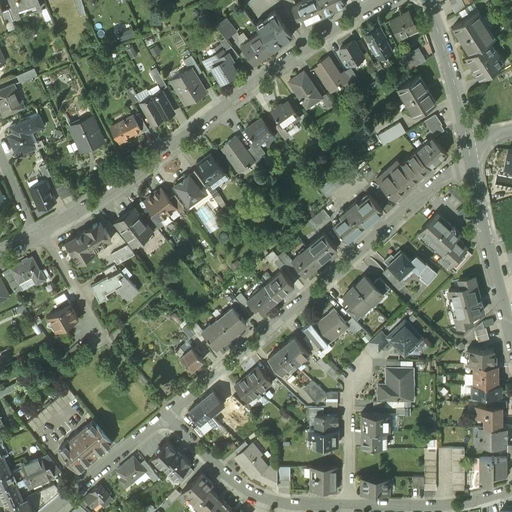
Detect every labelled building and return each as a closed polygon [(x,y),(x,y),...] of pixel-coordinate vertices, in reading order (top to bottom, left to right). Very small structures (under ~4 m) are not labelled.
[(37,0),(12,0),(15,7),(18,16),(41,8),(37,0)] [(81,0),(74,0),(78,10),(84,8),(81,0)] [(316,0),(307,0),(293,7),(297,17),(301,15),(305,23),(324,14),(316,0)] [(343,0),(316,0),(324,14),(345,2),(343,0)] [(461,0),(449,0),(455,13),(465,7),(461,0)] [(465,7),(458,12),(462,19),(478,9),(473,2),(465,7)] [(15,7),(9,9),(12,18),(14,21),(19,19),(18,16),(15,7)] [(9,9),(3,11),(7,23),(14,21),(12,18),(9,9)] [(462,19),(452,26),(469,53),(487,42),(493,38),(483,23),(485,21),(478,9),(462,19)] [(399,17),(391,21),(399,38),(408,33),(407,30),(416,26),(408,11),(399,16),(399,17)] [(277,12),(256,26),(260,32),(272,49),(292,35),(281,20),(282,19),(277,12)] [(236,29),(226,16),(215,24),(225,37),(236,29)] [(380,26),(371,31),(370,29),(364,32),(365,34),(364,35),(375,54),(376,53),(379,58),(386,54),(384,49),(389,45),(386,38),(380,26)] [(260,32),(241,46),(254,63),(273,50),(272,49),(260,32)] [(353,40),(340,49),(343,54),(340,56),(343,61),(346,59),(350,65),(362,57),(358,51),(360,50),(353,40)] [(469,53),(465,56),(480,78),(503,63),(498,55),(500,54),(496,48),(493,51),(487,42),(469,53)] [(240,55),(231,45),(225,48),(227,51),(228,51),(233,58),(233,59),(240,55)] [(225,52),(223,49),(204,60),(210,69),(213,67),(222,81),(237,71),(230,60),(233,58),(228,51),(227,51),(225,52)] [(418,55),(405,63),(408,69),(422,61),(418,55)] [(202,72),(192,56),(184,61),(189,70),(193,68),(197,75),(202,72)] [(340,74),(333,64),(334,63),(329,56),(318,63),(320,65),(316,68),(331,91),(339,86),(340,87),(346,83),(340,74)] [(384,70),(379,60),(373,63),(379,73),(384,70)] [(189,70),(172,80),(185,104),(207,91),(197,75),(193,68),(189,70)] [(351,69),(346,72),(351,80),(351,82),(357,78),(351,69)] [(346,72),(345,71),(340,74),(346,83),(351,80),(346,72)] [(167,86),(160,73),(154,76),(158,85),(161,89),(167,86)] [(319,96),(304,73),(289,82),(301,99),(300,100),(301,101),(303,100),(307,107),(315,102),(314,100),(319,96)] [(418,74),(397,87),(415,115),(436,101),(418,74)] [(14,83),(0,89),(0,100),(0,101),(0,100),(0,107),(3,116),(22,108),(17,95),(19,94),(14,83)] [(158,85),(148,90),(151,97),(162,117),(174,111),(163,91),(162,91),(161,89),(158,85)] [(140,100),(133,86),(127,90),(134,104),(140,100)] [(333,104),(326,95),(321,99),(327,108),(333,104)] [(151,97),(140,103),(152,123),(162,117),(151,97)] [(301,117),(289,101),(280,107),(279,106),(272,112),(280,124),(282,126),(283,125),(288,132),(297,125),(295,122),(301,117)] [(103,141),(88,107),(78,112),(77,110),(66,114),(82,149),(103,141)] [(39,113),(15,124),(11,126),(14,133),(8,136),(16,153),(22,150),(31,146),(31,145),(26,135),(34,132),(33,130),(44,125),(39,113)] [(435,113),(424,120),(434,136),(444,130),(441,125),(442,124),(435,113)] [(148,130),(140,114),(135,116),(142,129),(143,132),(148,130)] [(129,119),(125,121),(125,120),(112,127),(121,145),(128,141),(126,137),(132,134),(132,133),(135,131),(136,132),(142,129),(135,116),(134,115),(128,118),(129,119)] [(263,120),(255,126),(254,124),(245,130),(254,142),(256,145),(258,143),(267,137),(270,140),(275,136),(263,120)] [(405,132),(399,122),(377,135),(383,145),(405,132)] [(288,132),(283,125),(282,126),(280,124),(276,127),(285,141),(291,136),(288,132)] [(432,135),(415,150),(430,167),(447,152),(432,135)] [(249,155),(236,137),(225,145),(226,146),(223,149),(240,173),(241,172),(240,171),(247,166),(247,167),(249,166),(248,164),(252,161),(253,161),(249,155)] [(42,139),(31,145),(31,146),(22,150),(24,155),(45,146),(42,139)] [(265,154),(258,143),(256,145),(254,142),(249,145),(254,152),(259,159),(265,154)] [(511,149),(507,149),(503,168),(511,170),(511,149)] [(415,150),(401,163),(397,159),(376,178),(395,199),(403,192),(401,190),(405,186),(407,188),(408,188),(406,186),(410,182),(412,184),(425,172),(423,170),(428,165),(430,167),(415,150)] [(259,159),(254,152),(249,155),(253,161),(252,161),(255,165),(260,161),(259,159)] [(228,177),(212,155),(197,166),(210,183),(214,187),(228,177)] [(46,164),(40,167),(41,170),(39,171),(42,177),(44,176),(45,178),(51,175),(46,164)] [(322,187),(329,196),(358,173),(351,164),(322,187)] [(204,186),(193,171),(189,175),(200,189),(204,186)] [(189,175),(174,185),(189,205),(203,194),(200,189),(189,175)] [(46,181),(39,184),(39,186),(32,189),(40,208),(55,202),(46,181)] [(214,187),(210,183),(205,187),(214,199),(219,195),(214,187)] [(67,184),(56,188),(61,199),(72,195),(67,184)] [(169,198),(161,188),(152,195),(167,214),(175,207),(176,207),(169,198)] [(442,197),(440,195),(439,197),(438,196),(428,205),(420,214),(429,222),(435,215),(439,215),(455,229),(460,223),(460,217),(459,215),(466,207),(448,190),(442,197)] [(167,214),(152,195),(144,201),(152,212),(158,220),(159,220),(167,214)] [(184,208),(174,195),(169,198),(176,207),(175,207),(179,212),(184,208)] [(369,195),(359,204),(356,201),(339,216),(341,218),(333,226),(347,241),(383,211),(369,195)] [(145,220),(135,208),(116,222),(133,244),(152,230),(145,220)] [(330,218),(323,209),(316,215),(324,224),(330,218)] [(158,220),(152,212),(147,215),(149,217),(158,229),(163,226),(159,220),(158,220)] [(324,224),(316,215),(309,221),(316,229),(324,224)] [(455,229),(439,215),(435,215),(429,222),(419,233),(442,254),(438,258),(448,266),(464,248),(463,243),(457,237),(460,234),(455,229)] [(158,229),(149,217),(145,220),(152,230),(154,233),(158,229)] [(82,232),(66,241),(67,242),(68,241),(75,253),(73,254),(78,263),(87,258),(86,257),(95,252),(94,249),(111,240),(105,228),(103,229),(100,222),(91,227),(92,230),(87,232),(87,231),(83,233),(82,232)] [(323,232),(306,247),(307,247),(320,263),(337,249),(323,232)] [(127,245),(112,254),(117,263),(134,254),(127,245)] [(292,259),(291,260),(295,265),(305,275),(320,263),(307,247),(292,259)] [(448,266),(447,266),(455,273),(471,255),(464,248),(448,266)] [(281,260),(273,250),(265,257),(269,262),(272,260),(279,267),(284,263),(281,260)] [(436,272),(416,255),(410,260),(402,250),(394,257),(391,254),(384,260),(389,266),(399,277),(400,277),(411,266),(422,275),(420,277),(427,282),(436,272)] [(288,255),(281,260),(284,263),(289,270),(295,265),(291,260),(292,259),(288,255)] [(32,256),(11,268),(16,278),(23,290),(36,283),(37,284),(46,279),(42,271),(41,270),(40,270),(32,256)] [(115,265),(105,270),(108,277),(119,271),(115,265)] [(399,277),(389,266),(383,272),(399,288),(405,282),(400,277),(399,277)] [(16,278),(11,268),(3,273),(9,282),(16,278)] [(51,279),(46,268),(42,271),(46,279),(47,281),(51,279)] [(108,277),(92,286),(100,299),(99,300),(99,301),(109,297),(109,296),(108,296),(106,293),(117,287),(130,296),(127,298),(128,299),(139,290),(121,269),(119,271),(108,277)] [(282,270),(265,284),(277,299),(294,285),(282,270)] [(455,274),(437,292),(438,297),(436,297),(437,300),(428,302),(434,325),(445,323),(447,329),(458,326),(449,290),(462,287),(460,279),(455,274)] [(462,287),(449,290),(458,326),(471,322),(469,314),(482,311),(473,275),(460,279),(462,287)] [(373,283),(365,276),(355,286),(372,302),(371,302),(373,303),(383,293),(383,292),(373,283)] [(390,287),(379,277),(373,283),(383,292),(383,293),(384,294),(390,287)] [(0,279),(0,300),(9,296),(0,279)] [(277,299),(265,284),(246,299),(249,303),(254,308),(258,305),(263,311),(277,299)] [(372,302),(355,286),(353,285),(343,296),(352,304),(361,313),(362,312),(371,302),(372,302)] [(246,299),(241,292),(235,297),(244,307),(249,303),(246,299)] [(244,307),(235,297),(230,302),(233,306),(238,312),(244,307)] [(70,304),(46,317),(47,320),(48,323),(54,325),(57,330),(78,319),(70,304)] [(361,313),(352,304),(346,310),(352,317),(356,321),(363,314),(362,312),(361,313)] [(233,306),(223,314),(224,315),(218,320),(231,336),(241,327),(240,326),(245,322),(246,323),(247,323),(238,312),(233,306)] [(345,322),(334,308),(329,312),(329,313),(324,317),(323,317),(313,325),(311,322),(303,328),(313,340),(320,349),(328,343),(327,341),(335,334),(334,333),(338,329),(341,332),(348,326),(345,322)] [(356,321),(352,317),(345,322),(348,326),(354,333),(362,326),(356,321)] [(202,330),(205,335),(216,348),(231,336),(218,320),(216,318),(202,330)] [(387,336),(387,337),(390,340),(404,354),(408,350),(410,351),(409,349),(415,344),(416,345),(417,344),(416,343),(422,337),(404,319),(387,336)] [(202,330),(196,322),(190,327),(195,333),(200,339),(205,335),(202,330)] [(190,327),(188,324),(182,329),(190,337),(195,333),(190,327)] [(486,327),(475,330),(478,341),(489,338),(486,327)] [(381,330),(369,342),(378,351),(390,340),(387,337),(387,336),(381,330)] [(309,354),(294,336),(281,346),(294,363),(295,363),(296,365),(309,354)] [(320,349),(313,340),(308,343),(314,351),(316,353),(320,349)] [(81,348),(77,343),(69,350),(73,355),(81,348)] [(193,348),(192,346),(185,351),(180,345),(175,349),(191,369),(203,359),(199,355),(201,353),(196,346),(193,348)] [(294,363),(281,346),(266,358),(280,374),(287,369),(289,371),(296,365),(295,363),(294,363)] [(493,348),(467,348),(467,350),(465,353),(469,358),(469,363),(474,363),(496,363),(496,354),(493,354),(493,348)] [(340,375),(321,357),(316,362),(327,372),(336,380),(340,375)] [(496,363),(474,363),(474,373),(497,373),(497,363),(496,363)] [(257,366),(246,375),(260,392),(262,394),(266,391),(263,388),(271,382),(257,366)] [(386,366),(386,383),(378,383),(378,398),(406,398),(406,377),(413,377),(413,366),(400,366),(386,366)] [(497,373),(474,373),(474,383),(497,383),(497,373)] [(260,392),(246,375),(234,385),(248,401),(255,395),(258,398),(262,394),(260,392)] [(326,394),(312,380),(305,387),(318,402),(326,395),(326,394)] [(474,383),(472,383),(472,393),(487,394),(500,394),(500,383),(497,383),(474,383)] [(11,384),(0,389),(0,396),(14,390),(11,384)] [(68,387),(28,421),(35,430),(75,396),(68,387)] [(217,394),(213,389),(200,400),(211,414),(218,408),(224,403),(222,401),(225,399),(220,392),(217,394)] [(268,400),(262,394),(258,398),(263,404),(268,400)] [(243,405),(233,395),(227,401),(238,411),(243,405)] [(211,414),(200,400),(188,409),(193,415),(190,417),(196,423),(198,421),(199,423),(206,418),(211,414)] [(495,406),(474,406),(474,416),(483,416),(484,418),(484,426),(501,426),(501,406),(495,406)] [(323,407),(309,407),(309,415),(315,415),(323,415),(323,407)] [(219,414),(216,412),(219,410),(218,408),(211,414),(219,423),(226,430),(229,427),(225,422),(226,422),(219,414)] [(389,413),(361,413),(361,430),(385,430),(389,430),(389,413)] [(226,430),(219,423),(211,414),(206,418),(214,427),(215,427),(221,434),(226,430)] [(323,415),(315,415),(315,429),(337,429),(337,415),(323,415)] [(94,418),(59,447),(77,469),(112,439),(94,418)] [(205,433),(197,425),(192,430),(203,440),(207,436),(205,433)] [(484,426),(478,426),(478,437),(483,437),(483,444),(507,445),(507,426),(501,426),(484,426)] [(315,429),(309,429),(309,437),(312,437),(312,445),(337,445),(337,429),(315,429)] [(29,430),(8,439),(12,450),(36,440),(29,430)] [(385,430),(361,430),(361,436),(363,437),(363,447),(385,447),(385,430)] [(5,444),(0,446),(0,438),(2,437),(0,431),(0,455),(4,454),(9,452),(5,444)] [(245,440),(235,449),(239,453),(249,445),(245,440)] [(176,450),(167,441),(151,457),(167,472),(168,471),(175,477),(188,464),(191,461),(177,448),(176,450)] [(266,464),(259,454),(261,453),(252,442),(249,445),(239,453),(235,456),(252,476),(253,475),(277,487),(277,479),(277,469),(266,464)] [(7,460),(4,454),(0,455),(0,486),(15,480),(12,472),(9,465),(11,465),(8,460),(7,460)] [(134,455),(116,469),(122,476),(119,478),(126,486),(139,475),(139,474),(145,468),(140,463),(134,455)] [(42,456),(22,465),(23,467),(12,472),(15,480),(24,476),(46,466),(42,456)] [(507,457),(473,456),(473,471),(469,471),(469,492),(485,488),(485,483),(493,483),(493,474),(507,474),(507,457)] [(153,470),(144,459),(140,463),(145,468),(146,470),(145,470),(148,474),(153,470)] [(46,466),(24,476),(27,482),(29,486),(54,475),(53,474),(61,471),(54,462),(46,466)] [(188,464),(175,477),(181,483),(194,470),(188,464)] [(290,465),(277,465),(277,469),(277,479),(290,479),(290,465)] [(337,465),(311,465),(311,482),(310,482),(310,490),(337,490),(337,465)] [(201,471),(181,491),(187,497),(189,495),(195,500),(193,502),(193,503),(209,487),(213,483),(201,471)] [(389,475),(361,475),(361,491),(389,491),(389,475)] [(424,475),(412,475),(412,487),(424,487),(424,483),(424,477),(424,475)] [(15,480),(0,486),(0,493),(5,506),(23,498),(23,497),(18,485),(27,482),(24,476),(15,480)] [(109,494),(100,483),(84,496),(93,507),(109,494)] [(54,484),(28,495),(35,511),(60,490),(54,484)] [(209,487),(193,503),(202,511),(218,496),(209,487)] [(175,489),(167,497),(171,501),(180,493),(175,489)] [(28,495),(23,497),(23,498),(5,506),(8,511),(34,511),(35,511),(28,495)] [(218,496),(202,511),(219,511),(227,505),(218,496)]
